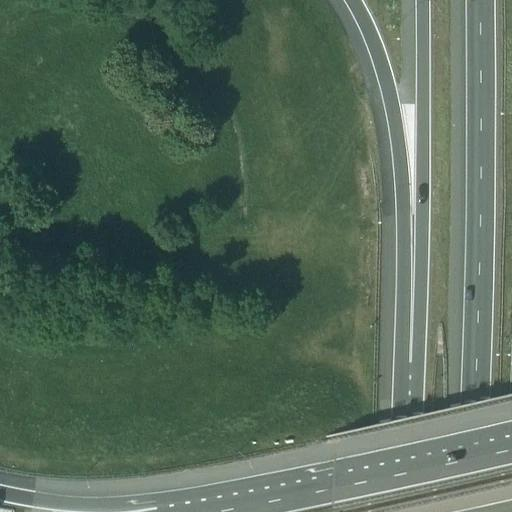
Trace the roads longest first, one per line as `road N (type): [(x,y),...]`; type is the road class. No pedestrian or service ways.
road 1 (motorway): [(477,0),(472,511)]
road 2 (motorway): [(351,0),(391,103),(409,366)]
road 3 (motorway): [(426,0),(409,366)]
road 4 (motorway): [(511,439),(187,511)]
road 5 (motorway): [(409,366),(404,511)]
road 6 (motorway): [(122,511),(0,495)]
